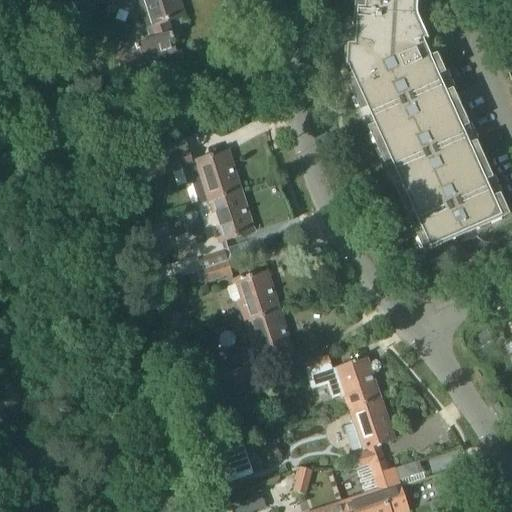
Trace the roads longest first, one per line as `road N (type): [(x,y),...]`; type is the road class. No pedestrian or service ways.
road 1 (unclassified): [(6,0),(199,511)]
road 2 (residential): [(415,333),(356,264),(323,203),(298,128),(284,0)]
road 3 (residential): [(511,489),(470,404),(415,333)]
road 4 (unknown): [(511,149),(437,2)]
